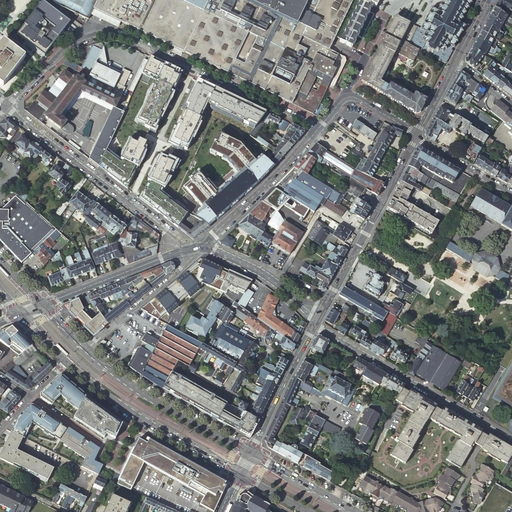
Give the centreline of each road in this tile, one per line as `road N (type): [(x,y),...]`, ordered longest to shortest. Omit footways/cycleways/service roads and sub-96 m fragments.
road 1 (residential): [(317,128),(112,32),(72,44),(6,105)]
road 2 (unclassified): [(6,105),(195,247)]
road 3 (residential): [(314,324),(511,438)]
road 4 (primary): [(66,361),(115,400),(240,473)]
road 5 (tertiary): [(319,314),(416,133)]
road 6 (primary): [(250,452),(148,397),(82,347)]
road 7 (residential): [(201,247),(317,128)]
road 8 (tertiary): [(43,304),(195,247)]
road 9 (residential): [(195,247),(181,269),(82,347)]
road 10 (tertiary): [(250,452),(314,324)]
road 11 (tertiary): [(201,247),(262,273),(319,314)]
road 12 (primary): [(357,511),(250,452)]
road 13 (residential): [(317,128),(350,96),(416,133)]
